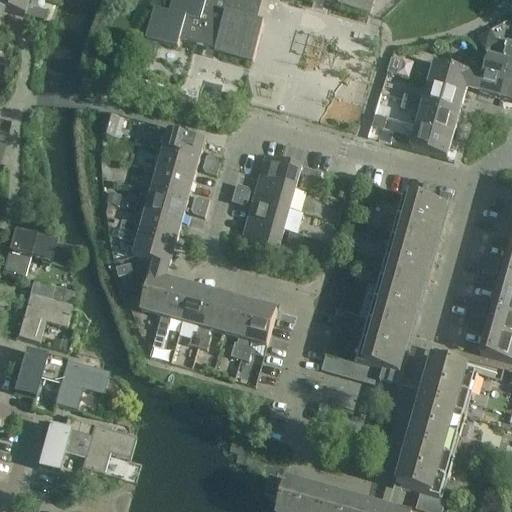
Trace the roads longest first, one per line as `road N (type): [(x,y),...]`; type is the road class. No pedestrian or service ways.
road 1 (residential): [(473,186),(382,498),(297,474),(303,451),(292,440),(306,386),(286,376),(302,312),(294,295),(221,275),(214,263),(242,146)]
road 2 (residential): [(242,146),(260,128),(473,186)]
road 3 (residential): [(242,146),(122,111)]
